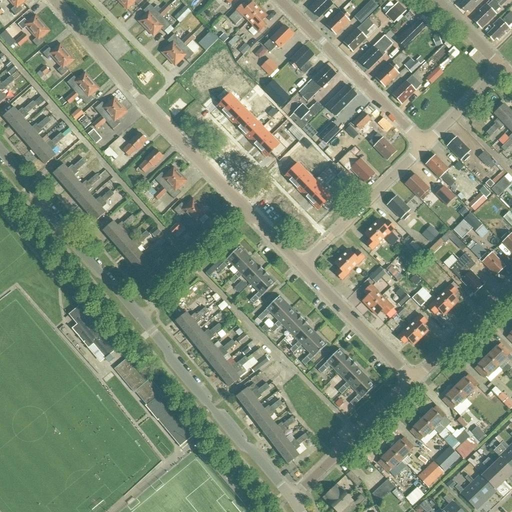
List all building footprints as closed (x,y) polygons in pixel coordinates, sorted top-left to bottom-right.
[(19,8),(28,0),(0,0),(2,2),(4,0),(7,0),(14,8),(11,12),(16,17),(22,11),(19,8)] [(143,0),(123,0),(120,3),(127,11),(134,3),(137,6),(143,0)] [(319,19),(333,6),(330,2),(332,0),(320,0),(310,10),(319,19)] [(481,0),(466,0),(459,7),(466,13),(468,11),(470,13),(470,12),(477,5),(479,5),(483,1),(481,0)] [(494,13),(500,8),(498,6),(502,1),(500,0),(493,0),(487,6),(486,5),(479,12),(481,13),(473,21),(480,28),(482,25),(484,27),(496,15),(494,13)] [(248,22),(260,10),(253,3),(248,9),(243,4),(229,19),(236,26),(244,17),(248,22)] [(397,3),(385,15),(394,24),(406,12),(397,3)] [(167,14),(171,10),(166,5),(162,9),(167,14)] [(368,5),(355,18),(361,25),(374,12),(368,5)] [(146,30),(160,17),(155,11),(149,6),(143,12),(146,16),(139,23),(146,30)] [(179,24),(191,12),(185,7),(174,18),(179,24)] [(167,14),(162,9),(158,13),(163,18),(167,14)] [(262,23),(267,17),(260,10),(248,22),(252,26),(252,27),(259,34),(266,26),(262,23)] [(336,36),(349,22),(346,19),(349,17),(343,12),(341,14),(340,13),(326,27),(336,36)] [(508,28),(511,24),(511,13),(511,12),(502,21),(500,19),(493,26),(495,28),(487,35),(493,42),(496,39),(498,41),(505,34),(506,34),(510,30),(508,28)] [(41,39),(49,32),(35,16),(27,23),(25,20),(18,26),(23,32),(27,28),(36,40),(33,43),(37,48),(44,42),(41,39)] [(165,22),(160,17),(146,30),(153,37),(160,30),(164,33),(170,27),(165,22)] [(367,19),(343,43),(353,53),(366,39),(365,38),(369,34),(367,32),(373,25),(367,19)] [(419,22),(397,43),(403,50),(426,29),(419,22)] [(279,50),(293,36),(284,26),(263,47),(270,53),(277,47),(279,50)] [(7,30),(1,36),(12,47),(18,41),(7,30)] [(210,51),(219,40),(211,33),(202,44),(210,51)] [(190,43),(195,39),(189,34),(185,38),(190,43)] [(224,44),(228,39),(224,34),(219,39),(224,44)] [(21,48),(29,40),(25,35),(16,43),(21,48)] [(165,58),(167,60),(183,45),(179,41),(174,36),(167,42),(170,46),(162,54),(164,56),(165,58)] [(190,43),(185,38),(181,43),(186,48),(190,43)] [(436,48),(442,45),(439,38),(433,40),(436,48)] [(243,55),(250,48),(245,43),(237,51),(239,53),(239,52),(243,55)] [(447,43),(444,46),(450,52),(453,48),(447,43)] [(65,68),(73,61),(60,45),(52,52),(49,49),(43,54),(48,60),(52,57),(60,67),(57,71),(61,76),(68,71),(65,68)] [(188,51),(183,45),(167,60),(170,63),(172,64),(175,67),(183,58),(187,62),(193,56),(188,51)] [(308,62),(314,56),(304,47),(291,60),(292,61),(289,64),(294,69),(297,67),(300,70),(305,75),(313,67),(308,62)] [(368,71),(382,58),(379,55),(381,52),(376,47),(374,50),(372,48),(359,62),(368,71)] [(448,56),(442,49),(433,56),(439,63),(448,56)] [(459,56),(453,51),(449,55),(455,61),(459,56)] [(239,60),(243,56),(243,55),(239,52),(239,53),(235,57),(239,60)] [(411,74),(421,64),(417,60),(407,70),(411,74)] [(277,70),(268,61),(261,68),(270,77),(277,70)] [(385,88),(399,75),(396,72),(398,69),(393,64),(391,66),(389,65),(376,79),(385,88)] [(10,76),(17,70),(12,65),(6,71),(8,74),(10,76)] [(314,81),(300,95),(307,102),(321,89),(322,89),(335,75),(326,66),(312,80),(314,81)] [(49,71),(45,67),(40,71),(45,76),(49,71)] [(438,68),(426,79),(431,84),(443,73),(438,68)] [(77,94),(92,82),(85,74),(77,81),(74,78),(68,83),(73,89),(75,91),(77,94)] [(421,85),(412,76),(406,82),(393,96),(402,105),(416,91),(415,91),(421,85)] [(98,90),(92,82),(77,94),(79,96),(82,100),(87,105),(93,100),(90,96),(98,90)] [(273,82),(264,90),(281,107),(290,99),(273,82)] [(336,117),(357,96),(346,86),(326,107),(336,117)] [(69,105),(79,96),(77,94),(75,91),(65,100),(69,105)] [(230,95),(217,107),(225,116),(238,103),(230,95)] [(169,109),(176,116),(188,105),(181,97),(169,109)] [(96,109),(101,115),(104,119),(121,105),(118,102),(117,101),(115,99),(105,107),(103,103),(96,109)] [(238,103),(225,116),(233,124),(246,112),(238,103)] [(302,104),(293,114),(294,114),(301,121),(309,112),(310,112),(302,104)] [(123,108),(121,105),(104,119),(108,124),(113,129),(119,124),(117,120),(126,112),(124,110),(123,108)] [(497,127),(511,113),(503,105),(493,115),(498,119),(494,123),(495,125),(497,127)] [(26,113),(24,111),(23,109),(18,113),(14,109),(3,118),(11,126),(26,113)] [(76,122),(84,114),(79,109),(71,116),(76,122)] [(246,112),(233,124),(241,133),(254,120),(246,112)] [(306,126),(314,117),(309,112),(301,121),(306,126)] [(29,116),(27,115),(26,113),(11,126),(17,134),(28,125),(24,120),(29,116)] [(360,131),(371,120),(363,113),(353,123),(360,131)] [(511,126),(511,114),(511,113),(497,127),(498,129),(500,130),(504,126),(508,130),(511,126)] [(91,122),(85,116),(80,121),(85,127),(91,122)] [(101,126),(106,122),(102,118),(97,122),(101,126)] [(254,120),(241,133),(249,141),(262,128),(254,120)] [(96,130),(101,126),(97,122),(92,126),(96,130)] [(326,145),(340,131),(332,123),(318,137),(319,139),(327,130),(332,135),(324,143),(326,145)] [(39,129),(38,126),(36,125),(32,129),(28,125),(17,134),(24,142),(39,129)] [(498,129),(497,127),(495,125),(490,129),(494,133),(498,129)] [(353,140),(358,135),(350,127),(345,131),(353,140)] [(262,128),(249,141),(258,149),(270,137),(262,128)] [(42,132),(41,130),(39,129),(24,142),(31,150),(42,141),(38,136),(42,132)] [(102,140),(94,130),(88,134),(96,144),(102,140)] [(142,145),(147,141),(140,134),(136,138),(135,137),(130,142),(131,143),(124,150),(130,157),(137,150),(138,151),(143,146),(142,145)] [(61,135),(56,139),(60,143),(64,139),(61,135)] [(387,162),(396,153),(382,140),(378,135),(370,143),(374,147),(373,148),(387,162)] [(74,137),(66,144),(71,149),(79,142),(74,137)] [(270,137),(258,149),(266,158),(279,145),(270,137)] [(60,143),(56,139),(52,142),(53,145),(55,147),(60,143)] [(107,153),(114,159),(122,149),(123,151),(127,146),(117,139),(107,153)] [(467,156),(470,153),(456,139),(447,148),(460,162),(462,160),(464,163),(469,158),(467,156)] [(38,158),(53,145),(52,142),(50,141),(45,145),(42,141),(31,150),(38,158)] [(509,148),(505,144),(501,149),(504,153),(509,148)] [(57,148),(55,147),(53,145),(38,158),(45,166),(56,157),(52,152),(57,148)] [(329,157),(333,153),(329,149),(325,153),(329,157)] [(158,162),(163,157),(156,150),(151,155),(151,154),(146,159),(147,160),(140,167),(145,173),(153,166),(154,167),(159,163),(158,162)] [(348,172),(351,170),(364,184),(374,174),(360,160),(359,161),(349,152),(338,162),(348,172)] [(493,162),(484,152),(478,158),(482,162),(479,165),(488,174),(497,165),(494,161),(493,162)] [(445,174),(448,171),(435,157),(426,166),(439,179),(440,179),(443,181),(450,188),(455,183),(448,176),(445,174)] [(98,178),(106,171),(99,163),(90,172),(95,177),(96,175),(98,178)] [(297,164),(284,177),(293,186),(306,173),(297,164)] [(60,183),(75,170),(74,168),(72,166),(67,170),(64,166),(53,175),(60,183)] [(164,190),(180,174),(178,171),(176,170),(174,168),(165,177),(162,174),(156,180),(160,186),(164,190)] [(78,173),(77,172),(75,170),(60,183),(67,191),(77,181),(74,177),(78,173)] [(494,196),(511,182),(502,170),(484,184),(494,196)] [(306,173),(293,186),(301,194),(314,181),(306,173)] [(178,190),(186,182),(184,179),(183,176),(180,174),(164,190),(169,195),(174,200),(181,193),(178,190)] [(95,177),(92,179),(95,184),(100,180),(98,178),(96,175),(95,177)] [(415,175),(405,185),(419,200),(421,198),(423,201),(429,195),(426,193),(429,190),(415,175)] [(74,199),(89,185),(87,183),(86,182),(82,178),(78,182),(67,191),(74,199)] [(91,188),(95,184),(92,179),(87,183),(89,185),(91,188)] [(314,181),(301,194),(309,202),(322,190),(314,181)] [(152,188),(150,185),(147,182),(143,186),(144,188),(139,194),(147,203),(153,198),(148,192),(152,188)] [(92,189),(91,188),(89,185),(74,199),(81,207),(92,197),(88,193),(92,189)] [(444,207),(454,200),(442,185),(433,191),(444,207)] [(158,202),(167,193),(162,188),(153,197),(158,202)] [(322,190),(309,202),(317,211),(322,207),(327,212),(335,203),(330,198),(322,190)] [(109,200),(114,196),(110,191),(106,195),(109,200)] [(487,199),(481,193),(469,204),(475,210),(487,199)] [(109,200),(106,195),(101,199),(103,202),(105,203),(109,200)] [(103,202),(101,199),(100,198),(96,202),(92,197),(81,207),(88,215),(103,202)] [(407,214),(410,211),(397,198),(387,207),(401,220),(402,219),(404,222),(409,217),(407,214)] [(174,211),(184,221),(200,205),(197,202),(195,202),(193,200),(185,207),(182,204),(174,211)] [(106,205),(105,203),(103,202),(88,215),(95,223),(106,214),(102,209),(106,205)] [(203,208),(200,205),(184,221),(194,231),(202,224),(198,220),(206,213),(203,210),(203,208)] [(450,222),(454,218),(448,212),(444,216),(450,222)] [(511,215),(509,212),(503,218),(511,227),(511,215)] [(325,213),(317,220),(321,225),(313,232),(316,236),(332,222),(325,213)] [(475,232),(482,225),(471,214),(463,221),(475,232)] [(208,235),(217,226),(209,219),(201,228),(208,235)] [(378,220),(371,228),(382,239),(387,235),(388,235),(394,229),(388,222),(383,226),(378,220)] [(127,229),(132,225),(128,221),(123,224),(125,227),(127,229)] [(472,231),(463,222),(453,232),(462,241),(472,231)] [(125,227),(123,224),(122,223),(118,227),(114,223),(103,232),(110,240),(125,227)] [(179,223),(170,231),(174,236),(183,227),(179,223)] [(421,235),(431,244),(439,235),(430,226),(421,235)] [(128,230),(127,229),(125,227),(110,240),(117,248),(128,239),(124,234),(128,230)] [(154,238),(160,233),(156,227),(150,233),(154,238)] [(378,244),(382,239),(371,228),(364,235),(369,240),(365,244),(371,251),(378,244)] [(511,253),(511,235),(511,234),(508,237),(506,235),(501,240),(503,242),(502,244),(511,253)] [(191,254),(198,247),(194,243),(194,242),(191,238),(183,246),(191,254)] [(124,256),(139,243),(137,241),(136,239),(131,243),(128,239),(117,248),(124,256)] [(470,251),(476,245),(472,241),(467,246),(466,247),(470,251)] [(417,252),(421,249),(413,242),(410,245),(417,252)] [(142,246),(141,245),(139,243),(124,256),(131,264),(142,255),(138,250),(142,246)] [(171,245),(165,251),(178,265),(184,260),(171,245)] [(251,261),(239,249),(226,262),(227,262),(218,270),(222,274),(230,266),(238,274),(251,261)] [(348,250),(341,257),(352,269),(357,265),(364,258),(358,251),(353,255),(348,250)] [(378,253),(373,258),(382,266),(386,261),(378,253)] [(474,295),(483,286),(470,272),(469,271),(475,264),(465,254),(449,269),(461,281),(474,295)] [(495,277),(505,268),(491,254),(489,257),(486,254),(481,259),(483,262),(482,263),(495,277)] [(153,258),(151,257),(150,255),(145,259),(142,255),(131,264),(138,272),(153,258)] [(440,263),(444,268),(454,262),(450,256),(440,263)] [(348,273),(352,269),(341,257),(334,264),(339,269),(335,274),(341,281),(348,274),(348,273)] [(156,262),(155,261),(153,258),(138,272),(145,280),(155,271),(152,266),(156,262)] [(251,261),(238,274),(230,282),(233,286),(242,278),(250,286),(264,273),(258,267),(258,268),(251,261)] [(377,273),(382,279),(381,279),(390,287),(395,282),(382,268),(377,273)] [(370,276),(365,271),(361,275),(366,280),(370,276)] [(381,279),(382,279),(377,273),(375,272),(369,278),(375,284),(381,279)] [(269,278),(264,273),(250,286),(258,294),(250,303),(254,306),(262,298),(275,286),(268,278),(269,278)] [(356,274),(346,284),(355,293),(365,283),(356,274)] [(239,294),(247,286),(242,281),(234,289),(239,294)] [(362,302),(369,309),(380,297),(376,293),(377,292),(370,286),(363,293),(367,296),(362,302)] [(444,293),(439,298),(451,309),(458,302),(453,297),(457,293),(450,286),(443,293),(444,293)] [(400,308),(410,298),(405,293),(395,303),(400,308)] [(69,316),(77,325),(72,330),(89,350),(94,345),(106,359),(119,349),(89,313),(93,310),(79,294),(72,299),(79,307),(69,316)] [(414,294),(410,298),(419,308),(423,303),(414,294)] [(385,302),(380,297),(369,309),(376,316),(381,311),(386,315),(392,308),(386,301),(385,302)] [(266,311),(258,319),(261,323),(270,315),(278,323),(291,310),(279,298),(266,311)] [(443,316),(451,309),(439,298),(435,302),(434,301),(427,308),(434,315),(438,311),(443,316)] [(414,311),(418,308),(411,300),(407,304),(414,311)] [(221,313),(227,308),(223,303),(216,308),(221,313)] [(400,317),(405,312),(401,308),(396,313),(397,314),(400,317)] [(290,335),(303,322),(298,316),(298,317),(291,310),(278,323),(270,331),(273,335),(281,327),(290,335)] [(183,331),(198,318),(196,316),(195,315),(191,319),(187,314),(176,322),(183,331)] [(414,322),(409,327),(420,339),(427,332),(422,326),(427,322),(420,315),(413,322),(414,322)] [(394,316),(389,320),(394,325),(399,321),(394,316)] [(200,330),(197,326),(201,322),(200,320),(198,318),(183,331),(189,339),(200,330)] [(301,347),(314,334),(308,328),(309,327),(303,322),(290,335),(298,343),(289,352),(293,355),(301,347)] [(218,333),(223,329),(219,325),(214,329),(218,333)] [(420,339),(409,327),(405,332),(404,331),(397,338),(404,345),(408,340),(413,346),(420,339)] [(218,333),(214,329),(210,333),(211,335),(213,337),(218,333)] [(196,347),(211,335),(210,333),(208,331),(204,334),(200,330),(189,339),(196,347)] [(241,345),(249,339),(245,334),(237,340),(241,345)] [(326,347),(314,334),(301,347),(310,355),(301,364),(305,367),(313,359),(314,359),(326,347)] [(214,346),(210,342),(214,338),(213,337),(211,335),(196,347),(203,355),(214,346)] [(236,345),(233,341),(228,345),(231,349),(236,345)] [(501,344),(488,357),(497,367),(511,354),(501,344)] [(209,363),(225,351),(223,349),(222,347),(217,351),(214,346),(203,355),(209,363)] [(244,356),(251,351),(247,346),(240,352),(244,356)] [(226,362),(223,358),(228,355),(226,353),(225,351),(209,363),(216,371),(226,362)] [(326,364),(318,372),(321,376),(330,367),(338,376),(351,362),(346,357),(346,358),(339,351),(326,363),(326,364)] [(259,369),(269,361),(265,356),(256,363),(255,363),(259,369)] [(244,365),(249,361),(246,357),(241,361),(244,365)] [(497,367),(488,357),(474,370),(484,380),(497,367)] [(253,358),(249,361),(244,365),(243,367),(246,371),(255,363),(256,363),(253,358)] [(134,394),(135,392),(146,406),(145,407),(150,413),(156,408),(158,411),(152,416),(157,422),(159,421),(180,447),(179,448),(180,448),(195,435),(161,394),(162,393),(150,379),(146,383),(126,360),(114,370),(134,394)] [(240,369),(243,367),(244,365),(241,361),(236,365),(238,367),(240,369)] [(222,380),(238,367),(236,365),(235,363),(230,367),(226,362),(216,371),(222,380)] [(357,368),(351,362),(338,376),(346,384),(338,392),(341,396),(350,388),(363,375),(356,368),(357,368)] [(238,367),(222,380),(229,388),(240,379),(239,378),(247,372),(246,371),(243,367),(240,369),(238,367)] [(374,387),(363,375),(350,388),(358,396),(349,404),(353,408),(374,387)] [(469,375),(456,388),(465,398),(478,385),(469,375)] [(237,397),(243,406),(259,394),(258,392),(259,391),(254,384),(248,389),(247,389),(237,397)] [(465,398),(456,388),(442,401),(452,411),(465,398)] [(510,410),(511,408),(511,402),(502,393),(497,398),(510,410)] [(260,406),(257,402),(262,398),(261,396),(259,394),(243,406),(249,414),(260,406)] [(256,423),(272,411),(271,409),(269,407),(264,411),(260,406),(249,414),(256,423)] [(433,429),(439,435),(451,424),(445,417),(446,417),(436,407),(423,420),(432,430),(433,429)] [(273,423),(270,418),(275,414),(274,413),(272,411),(256,423),(262,431),(273,423)] [(461,428),(465,425),(459,417),(455,420),(461,428)] [(262,431),(269,440),(285,427),(283,425),(278,419),(273,423),(262,431)] [(432,430),(423,420),(409,432),(419,442),(432,430)] [(286,440),(283,435),(288,431),(286,430),(285,427),(269,440),(275,448),(286,440)] [(478,427),(472,433),(479,441),(485,435),(478,427)] [(404,438),(390,451),(400,461),(413,448),(404,438)] [(281,456),(298,444),(296,442),(295,440),(290,444),(286,440),(275,448),(281,456)] [(511,450),(510,448),(503,441),(500,444),(506,451),(499,458),(500,459),(511,471),(511,450)] [(299,456),(296,451),(300,448),(299,446),(298,444),(281,456),(288,465),(299,456)] [(450,447),(434,461),(445,472),(460,457),(450,447)] [(400,461),(390,451),(377,464),(387,474),(400,461)] [(511,473),(511,471),(500,459),(495,465),(488,458),(485,461),(504,481),(511,473)] [(504,481),(485,461),(482,464),(489,471),(483,476),(495,489),(504,481)] [(428,488),(444,473),(433,462),(418,477),(428,488)] [(357,487),(361,483),(350,472),(346,476),(357,487)] [(496,491),(495,489),(483,476),(481,475),(474,482),(468,475),(465,478),(471,485),(486,501),(496,491)] [(450,490),(455,485),(451,480),(446,485),(450,490)] [(387,481),(383,484),(390,492),(394,488),(387,481)] [(390,492),(383,484),(379,488),(386,496),(390,492)] [(333,510),(348,496),(337,485),(323,498),(322,499),(333,510)] [(486,501),(471,485),(464,492),(458,485),(455,488),(461,495),(476,510),(486,501)] [(386,496),(379,488),(375,492),(382,499),(386,496)] [(396,490),(392,494),(400,503),(404,499),(396,490)] [(382,499),(375,492),(371,495),(379,503),(382,499)] [(355,504),(348,496),(333,510),(335,511),(353,511),(366,500),(361,495),(357,499),(358,500),(355,504)] [(443,499),(450,506),(442,511),(462,511),(453,502),(453,503),(446,496),(443,499)]
